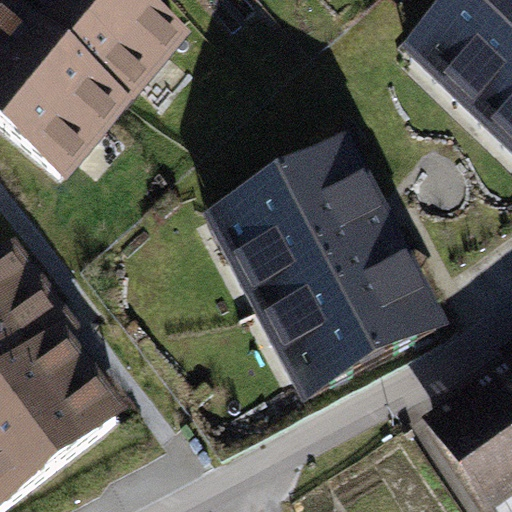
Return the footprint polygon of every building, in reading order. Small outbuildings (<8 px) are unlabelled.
[(133,0),(27,0),(0,32),(0,130),(59,180),(179,38),(133,0)] [(511,0),(464,0),(426,40),(458,70),(445,83),(489,124),(501,112),(511,122),(511,0)] [(340,158),(232,216),(252,254),(237,262),(265,315),(280,307),(298,341),(284,349),(312,401),(435,336),(340,158)] [(68,343),(7,262),(0,267),(0,511),(2,511),(115,427),(57,351),(68,343)] [(511,381),(439,429),(493,511),(505,511),(511,507),(511,381)]
